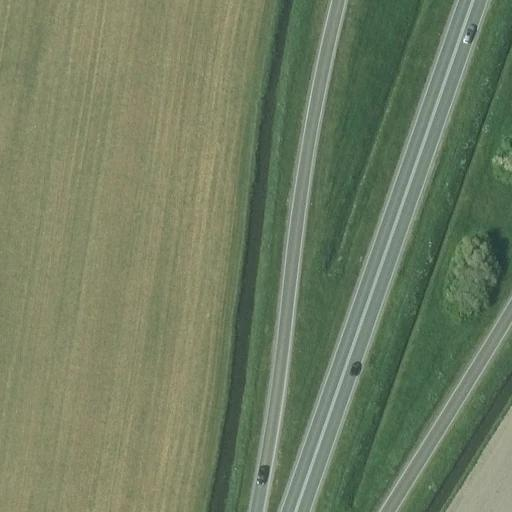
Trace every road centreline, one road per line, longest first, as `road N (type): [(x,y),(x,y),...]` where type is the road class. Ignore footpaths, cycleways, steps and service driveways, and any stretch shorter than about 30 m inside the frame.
road 1 (trunk): [(296,511),(473,0)]
road 2 (trunk): [(337,0),(314,102),(255,511)]
road 3 (trunk): [(386,511),(511,303)]
